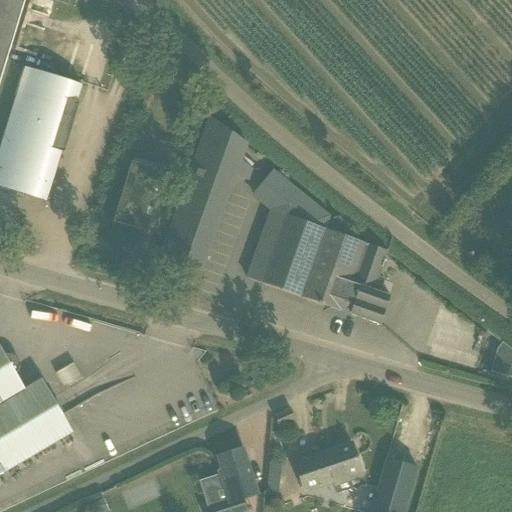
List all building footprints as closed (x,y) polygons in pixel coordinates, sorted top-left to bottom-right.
[(0,0),(0,84),(25,0),(0,0)] [(25,68),(0,148),(0,189),(49,204),(50,202),(47,201),(61,153),(64,154),(65,153),(62,152),(76,105),(79,106),(80,104),(77,103),(82,86),(25,68)] [(246,144),(211,118),(159,261),(199,275),(199,276),(200,276),(235,176),(248,180),(251,170),(240,161),(246,144)] [(141,231),(147,212),(159,172),(131,163),(113,223),(141,231)] [(365,244),(325,231),(331,215),(318,211),(313,226),(271,212),(247,280),(340,312),(341,312),(350,315),(350,316),(380,327),(390,298),(379,294),(384,280),(378,278),(387,252),(368,246),(368,247),(364,246),(365,244)] [(497,350),(491,373),(511,378),(511,350),(502,343),(497,350)] [(25,391),(15,375),(16,374),(18,372),(18,371),(19,369),(19,368),(20,366),(19,364),(19,362),(18,361),(17,359),(16,358),(14,357),(13,356),(11,356),(9,356),(8,356),(6,356),(4,357),(0,348),(0,476),(73,434),(42,381),(25,391)] [(295,420),(291,411),(275,418),(279,427),(295,420)] [(295,464),(305,493),(333,485),(334,489),(336,495),(365,486),(363,479),(352,445),(327,453),(295,464)] [(259,496),(244,450),(217,458),(222,473),(219,474),(227,500),(203,508),(204,511),(245,511),(242,501),(259,496)] [(411,511),(425,469),(391,458),(374,511),(411,511)] [(279,482),(267,480),(266,496),(278,497),(279,482)] [(108,511),(103,500),(90,505),(93,511),(108,511)]
